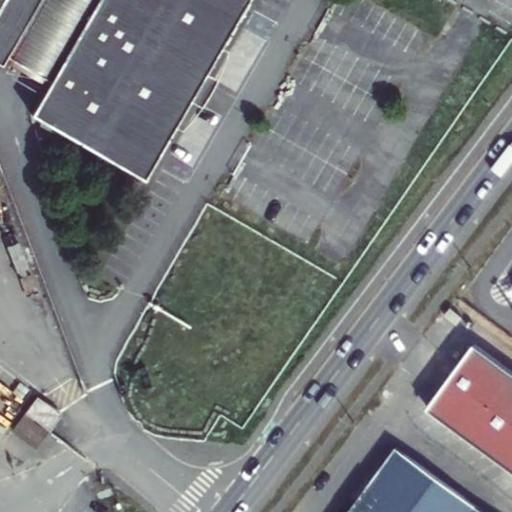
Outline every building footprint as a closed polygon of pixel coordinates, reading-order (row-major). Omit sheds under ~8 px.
[(0,0),(0,62),(2,63),(7,55),(38,0),(0,0)] [(38,0),(7,55),(11,57),(3,71),(38,91),(47,78),(50,80),(97,0),(38,0)] [(247,0),(97,0),(50,80),(28,118),(135,183),(150,159),(247,0)] [(511,373),(472,345),(449,375),(424,408),(511,471),(511,373)] [(61,411),(37,393),(22,413),(46,430),(61,411)] [(46,430),(22,413),(8,431),(32,448),(46,430)] [(485,511),(399,449),(351,511),(485,511)]
